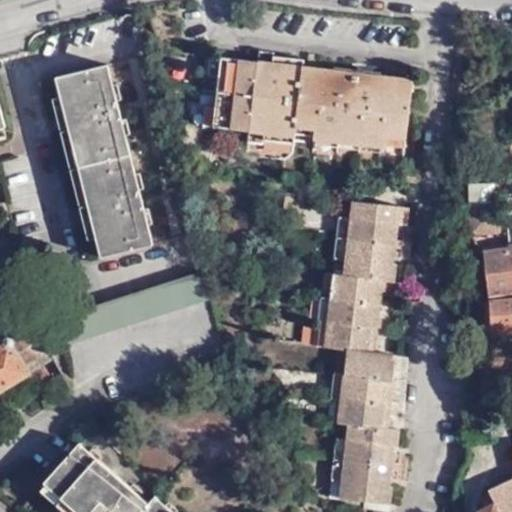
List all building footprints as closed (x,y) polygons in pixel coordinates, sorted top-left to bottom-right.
[(218,127),(302,136),(302,133),(411,144),(418,78),(384,74),(384,77),(340,72),(340,69),(308,66),(309,59),(288,57),(278,56),(277,63),(216,56),(214,76),(224,77),(218,127)] [(104,259),(157,246),(114,65),(61,78),(72,124),(92,207),(104,259)] [(0,126),(10,123),(0,88),(0,126)] [(468,181),(469,224),(471,232),(478,232),(472,219),(474,206),(474,181),(468,181)] [(474,206),(472,219),(478,232),(496,232),(495,181),(474,181),(474,206)] [(395,225),(401,225),(403,207),(353,201),(345,278),(334,277),(325,351),(345,353),(337,429),(348,430),(340,501),(393,508),(395,488),(389,487),(392,452),(398,452),(400,435),(388,434),(396,361),(378,360),(386,284),(394,285),(397,261),(392,261),(395,225)] [(491,296),(511,292),(511,244),(486,247),(486,248),(490,293),(491,296)] [(488,296),(491,296),(490,293),(486,248),(483,248),(488,296)] [(478,273),(477,259),(464,259),(465,274),(478,273)] [(215,301),(209,271),(62,315),(72,344),(215,301)] [(511,297),(492,299),(496,350),(511,348),(511,297)] [(0,388),(56,355),(40,326),(0,348),(0,388)] [(175,511),(159,498),(154,506),(79,442),(44,483),(78,511),(175,511)] [(511,478),(492,487),(497,500),(511,493),(511,478)] [(483,507),(485,511),(511,511),(511,493),(497,500),(483,507)]
